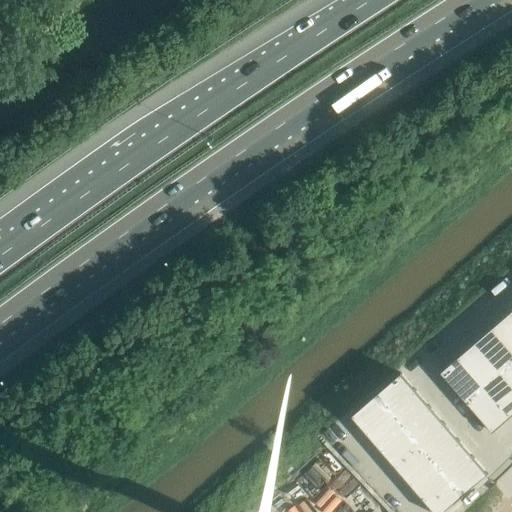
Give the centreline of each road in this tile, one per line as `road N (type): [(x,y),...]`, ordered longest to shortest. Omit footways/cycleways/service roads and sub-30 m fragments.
road 1 (motorway): [(0,328),(170,203),(475,0)]
road 2 (motorway): [(376,0),(135,156),(0,257)]
